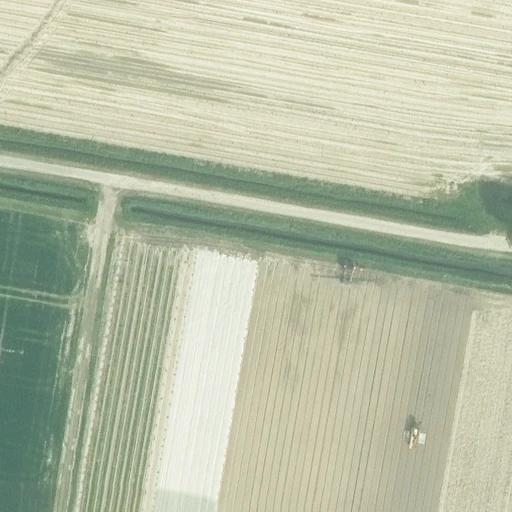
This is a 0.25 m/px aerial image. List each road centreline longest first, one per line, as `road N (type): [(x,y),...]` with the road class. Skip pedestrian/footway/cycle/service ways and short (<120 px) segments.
road 1 (track): [(487,250),(0,163)]
road 2 (track): [(55,511),(107,182)]
